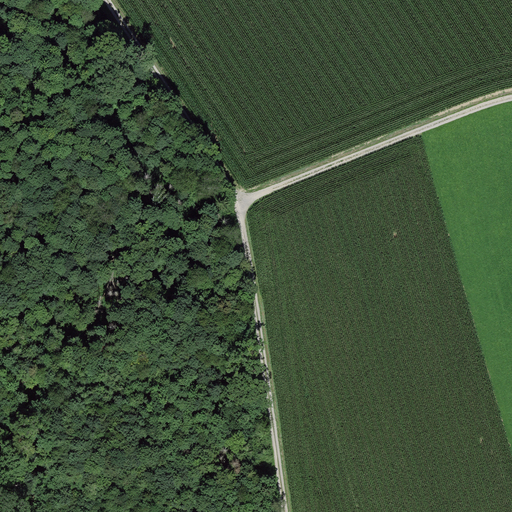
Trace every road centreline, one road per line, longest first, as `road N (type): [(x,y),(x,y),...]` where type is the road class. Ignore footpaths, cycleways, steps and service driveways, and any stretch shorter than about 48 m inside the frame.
road 1 (track): [(109,0),(241,201),(284,511)]
road 2 (track): [(241,201),(511,97)]
road 3 (track): [(32,511),(39,460),(0,354)]
